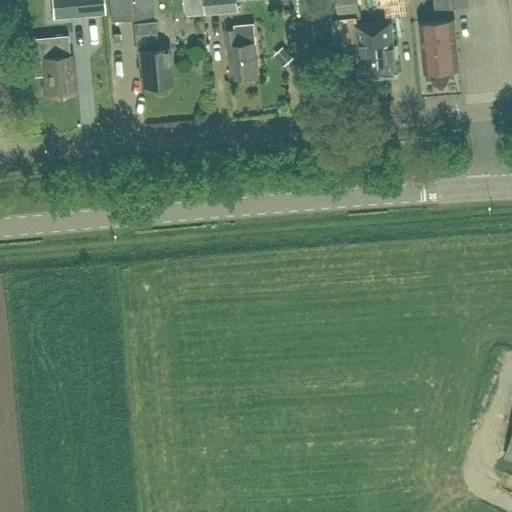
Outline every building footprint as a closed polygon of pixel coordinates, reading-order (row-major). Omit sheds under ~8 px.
[(101,0),(50,0),(52,17),(102,13),(101,0)] [(108,0),(110,17),(150,14),(149,0),(108,0)] [(204,0),(206,10),(238,7),(236,0),(204,0)] [(357,0),(337,0),(338,9),(358,7),(357,0)] [(491,0),(494,29),(506,28),(503,0),(491,0)] [(424,69),(458,66),(454,16),(419,20),(424,69)] [(361,75),(396,71),(391,18),(356,22),(361,75)] [(168,46),(156,47),(154,19),(133,21),(135,49),(138,48),(141,83),(171,80),(168,46)] [(223,26),(224,28),(225,43),(227,42),(230,74),(257,72),(254,40),(256,40),(254,19),(234,21),(234,25),(223,26)] [(44,92),(74,89),(71,52),(41,55),(44,92)]
